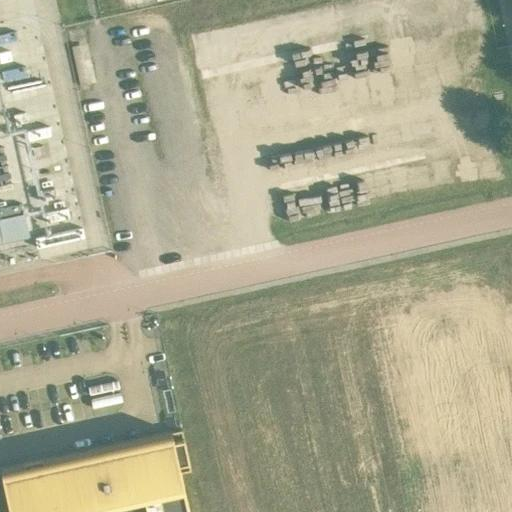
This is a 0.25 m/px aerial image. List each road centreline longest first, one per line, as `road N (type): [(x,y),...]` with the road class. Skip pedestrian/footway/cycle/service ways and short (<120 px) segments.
road 1 (unclassified): [(0,330),(511,216)]
road 2 (unknown): [(272,267),(237,212),(229,179),(246,133),(439,85)]
